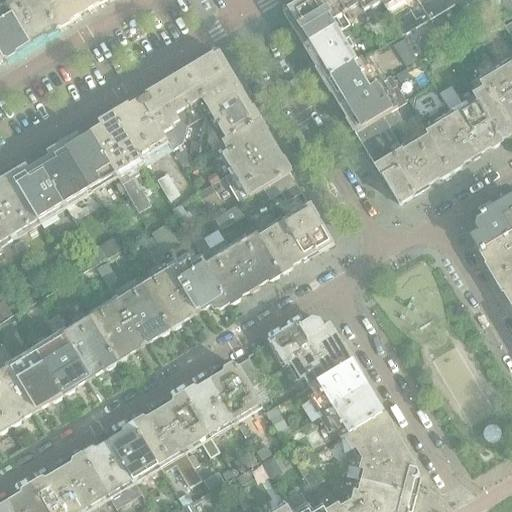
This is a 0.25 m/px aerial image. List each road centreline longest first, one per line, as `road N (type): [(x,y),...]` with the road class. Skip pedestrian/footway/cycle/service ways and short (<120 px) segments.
road 1 (residential): [(335,287),(0,480)]
road 2 (residential): [(0,163),(238,19)]
road 3 (residential): [(383,249),(238,19)]
road 4 (residential): [(335,287),(468,511)]
road 5 (residential): [(153,0),(0,91)]
road 6 (residential): [(511,349),(436,225)]
